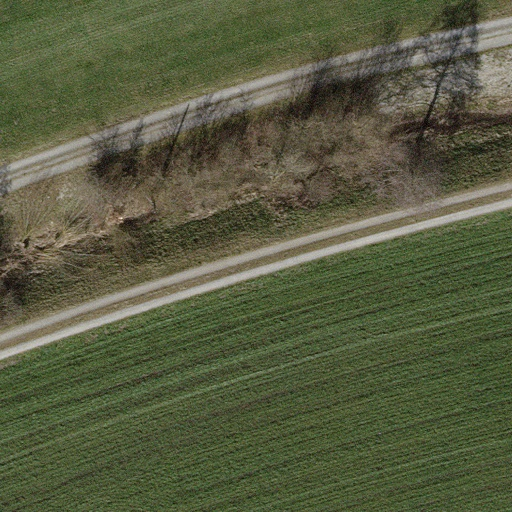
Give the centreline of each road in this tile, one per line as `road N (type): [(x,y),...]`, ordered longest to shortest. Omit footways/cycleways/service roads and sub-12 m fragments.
road 1 (track): [(0,172),(224,89),(511,21)]
road 2 (track): [(0,348),(337,235),(511,199)]
